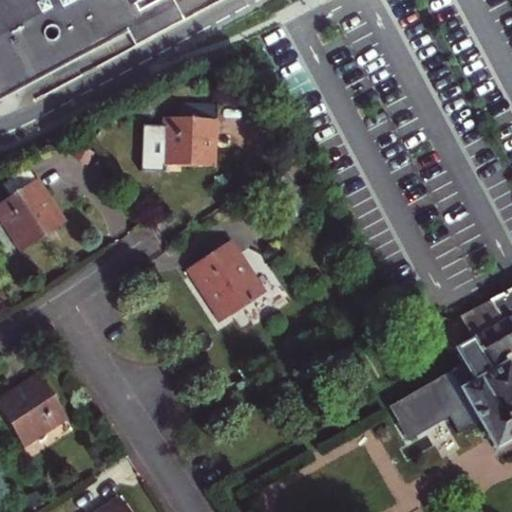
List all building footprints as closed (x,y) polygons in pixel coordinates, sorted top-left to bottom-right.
[(0,0),(0,101),(128,34),(136,49),(187,24),(175,0),(167,0),(122,23),(116,10),(136,0),(0,0)] [(177,118),(162,118),(160,169),(214,173),(215,156),(217,120),(217,105),(178,104),(177,118)] [(66,222),(37,180),(0,204),(0,219),(22,253),(49,235),(66,222)] [(210,258),(187,274),(221,326),(266,296),(232,244),(210,258)] [(511,290),(487,305),(500,328),(455,354),(462,366),(475,387),(459,396),(462,401),(457,404),(448,410),(462,434),(471,429),(476,426),(493,455),(511,443),(511,378),(501,359),(511,352),(511,290)] [(65,420),(35,376),(22,385),(0,399),(0,412),(24,447),(65,420)] [(128,511),(119,498),(98,511),(128,511)]
